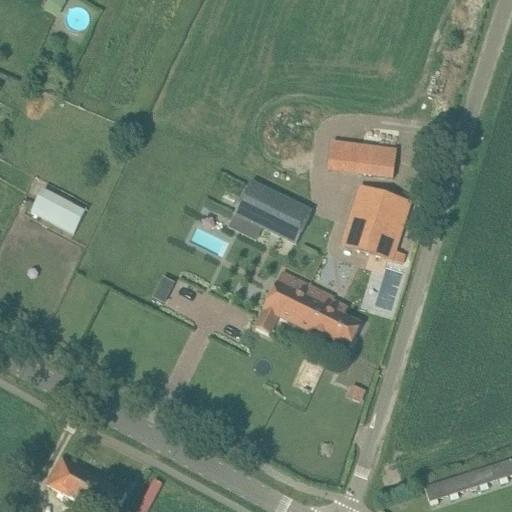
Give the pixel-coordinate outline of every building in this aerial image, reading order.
[(48,0),(28,0),(44,9),(48,0)] [(56,15),(63,0),(62,0),(50,0),(45,9),(56,15)] [(393,181),(397,152),(361,147),(358,177),(393,181)] [(235,213),(296,243),(312,211),(250,181),(235,213)] [(411,204),(392,198),(361,188),(342,247),(392,263),(395,254),(411,204)] [(43,191),(32,212),(31,214),(74,237),(86,215),(43,191)] [(395,254),(392,263),(403,266),(406,257),(395,254)] [(278,317),(316,336),(328,310),(334,300),(282,274),(256,328),(269,334),(278,317)] [(328,310),(316,336),(349,352),(361,326),(328,310)] [(511,460),(424,489),(430,508),(439,505),(438,501),(511,476),(511,460)] [(117,511),(127,496),(61,461),(47,487),(94,511),(117,511)] [(14,490),(1,511),(20,511),(29,498),(14,490)]
